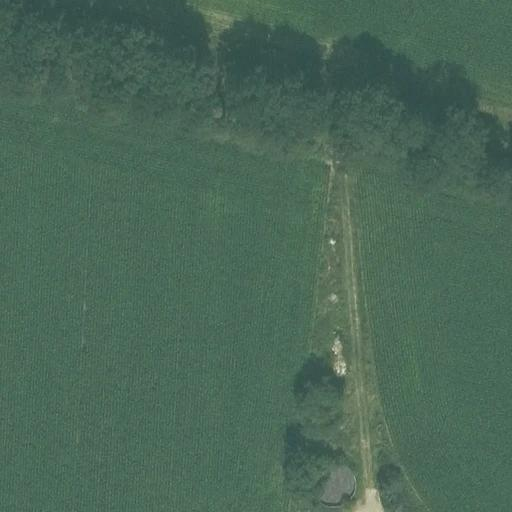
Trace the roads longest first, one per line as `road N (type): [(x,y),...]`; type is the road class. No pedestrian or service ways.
road 1 (track): [(332,142),(0,21)]
road 2 (unclassified): [(511,176),(332,142)]
